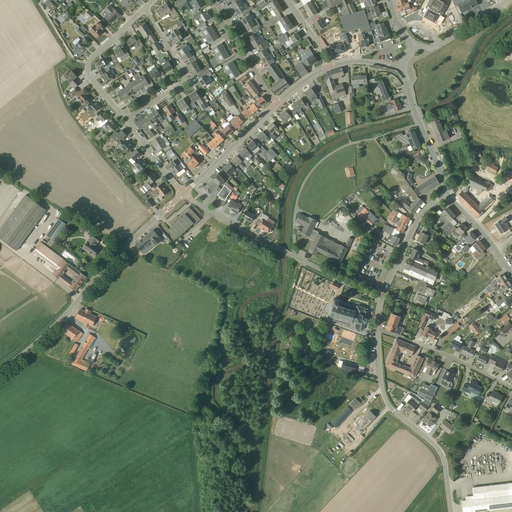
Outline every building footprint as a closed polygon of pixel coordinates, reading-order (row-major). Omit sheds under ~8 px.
[(51,16),(56,12),(54,9),(56,8),(54,5),(49,0),(45,4),(49,8),(47,11),(51,16)] [(58,9),(62,6),(61,3),(63,2),(61,0),(53,0),(56,2),(54,5),(56,8),(57,7),(58,9)] [(128,8),(136,0),(122,0),(121,2),(128,8)] [(187,1),(186,0),(181,0),(174,5),(176,8),(175,9),(176,10),(178,9),(177,7),(183,4),(187,1)] [(204,6),(200,0),(194,0),(193,1),(192,0),(190,2),(189,0),(187,1),(183,4),(188,11),(193,8),(196,14),(199,12),(198,10),(204,6)] [(233,0),(234,2),(232,3),(232,4),(235,10),(244,5),(243,5),(240,0),(233,0)] [(275,0),(267,5),(266,3),(260,6),(257,8),(259,11),(267,6),(271,12),(273,10),(280,6),(276,0),(275,0)] [(325,0),(327,2),(328,5),(329,8),(330,11),(335,8),(339,17),(350,13),(346,5),(344,0),(325,0)] [(424,17),(434,22),(434,21),(437,23),(441,16),(442,17),(448,7),(443,4),(445,0),(444,0),(429,0),(425,8),(425,7),(423,11),(420,10),(404,18),(407,23),(410,22),(414,21),(418,20),(421,21),(423,17),(424,18),(424,17)] [(451,0),(453,3),(455,7),(458,5),(462,13),(468,10),(464,2),(463,0),(451,0)] [(464,2),(468,10),(478,5),(475,0),(463,0),(464,2)] [(312,4),(310,1),(303,6),(307,12),(317,6),(315,2),(312,4)] [(413,7),(412,3),(411,2),(409,3),(398,6),(398,7),(397,8),(398,12),(400,12),(410,9),(411,12),(417,9),(416,6),(413,7)] [(169,9),(166,3),(162,6),(162,7),(156,11),(161,18),(170,13),(172,15),(177,12),(173,7),(169,9)] [(351,3),(346,5),(350,13),(350,14),(356,12),(352,3),(351,3)] [(121,16),(120,15),(109,5),(104,10),(108,14),(105,17),(111,24),(116,18),(117,19),(121,16)] [(246,9),(244,5),(235,10),(238,15),(239,14),(239,15),(241,13),(242,16),(249,12),(247,9),(246,9)] [(280,6),(273,10),(277,15),(283,11),(280,6)] [(310,17),(317,13),(316,10),(319,9),(317,6),(307,12),(310,17)] [(370,9),(371,12),(373,16),(377,15),(380,14),(377,6),(370,9)] [(320,16),(326,13),(330,11),(329,8),(319,13),(320,16)] [(211,18),(207,11),(201,15),(199,12),(196,14),(193,15),(196,20),(201,18),(204,22),(211,18)] [(349,13),(340,18),(341,22),(343,27),(345,31),(346,33),(360,29),(361,31),(370,28),(364,11),(350,15),(349,13)] [(64,12),(56,18),(62,24),(69,17),(67,16),(65,13),(64,12)] [(249,16),(250,15),(249,12),(242,16),(244,18),(242,19),(242,20),(241,20),(244,25),(252,20),(249,16)] [(368,21),(368,20),(378,17),(377,16),(377,15),(373,16),(371,12),(368,13),(365,14),(367,18),(368,21)] [(322,19),(320,19),(314,23),(318,30),(327,25),(323,19),(327,16),(326,13),(320,16),(322,19)] [(266,22),(268,24),(276,19),(274,16),(266,22)] [(286,16),(279,21),(283,27),(290,22),(286,16)] [(249,31),(251,29),(253,32),(259,29),(256,25),(255,25),(252,20),(244,25),(247,30),(248,30),(249,31)] [(90,32),(96,38),(100,34),(99,33),(104,28),(98,22),(95,25),(89,31),(90,32)] [(287,32),(294,27),(290,22),(283,27),(287,32)] [(376,25),(374,26),(370,27),(371,28),(372,31),(373,30),(375,35),(372,36),(375,44),(385,40),(385,41),(390,40),(390,39),(386,27),(385,28),(383,23),(376,25)] [(146,24),(138,29),(145,38),(149,36),(154,44),(152,45),(154,50),(150,52),(152,55),(156,54),(155,53),(161,49),(146,24)] [(205,38),(215,32),(211,26),(201,31),(205,38)] [(86,33),(84,32),(80,28),(76,31),(82,37),(86,33)] [(364,34),(371,31),(370,28),(361,31),(362,33),(359,34),(361,40),(360,40),(363,48),(369,46),(368,42),(369,42),(368,38),(366,38),(364,34)] [(251,43),(262,37),(260,33),(261,33),(260,31),(259,29),(253,32),(252,32),(253,34),(249,37),(248,38),(251,43)] [(172,39),(181,34),(178,30),(170,35),(172,39)] [(332,48),(331,49),(332,52),(333,52),(334,56),(346,52),(344,46),(350,44),(346,33),(345,31),(339,33),(343,44),(331,48),(332,48)] [(209,44),(218,38),(215,32),(205,38),(209,44)] [(278,41),(279,41),(287,36),(285,33),(280,36),(279,35),(276,37),(277,38),(278,41)] [(288,38),(287,36),(279,41),(280,44),(281,45),(288,40),(290,45),(301,38),(297,33),(290,37),(288,38)] [(173,45),(182,39),(183,39),(181,34),(172,39),(173,41),(171,42),(173,45)] [(142,44),(138,37),(135,38),(134,37),(132,39),(132,37),(127,41),(131,48),(134,46),(136,49),(142,44)] [(265,41),(262,37),(251,43),(254,48),(255,48),(256,48),(258,46),(260,49),(269,44),(267,40),(265,41)] [(89,43),(84,38),(81,41),(81,40),(80,40),(78,38),(77,40),(76,40),(73,42),(73,44),(81,51),(85,46),(86,47),(89,43)] [(189,45),(187,46),(185,43),(180,46),(182,49),(178,52),(181,57),(189,52),(192,50),(189,45)] [(124,59),(129,56),(125,49),(122,44),(118,46),(118,47),(114,50),(117,55),(116,55),(118,59),(122,56),(124,59)] [(216,56),(225,50),(222,44),(212,49),(216,56)] [(270,47),(269,44),(260,49),(261,51),(258,53),(259,53),(258,54),(261,59),(275,51),(272,46),(270,47)] [(220,62),(229,56),(225,50),(216,56),(220,62)] [(269,65),(275,61),(273,59),(275,57),(272,52),(275,51),(261,59),(264,64),(265,63),(265,64),(268,63),(269,65)] [(191,56),(189,52),(181,57),(184,61),(188,58),(190,61),(195,58),(193,55),(191,56)] [(308,58),(306,55),(302,57),(304,60),(307,66),(310,65),(311,66),(317,61),(313,55),(308,58)] [(215,56),(208,60),(212,67),(219,63),(215,56)] [(111,67),(111,66),(108,61),(105,63),(102,58),(99,60),(100,62),(96,64),(98,68),(97,68),(100,74),(109,68),(111,67)] [(164,60),(163,58),(157,62),(158,64),(160,67),(162,66),(167,72),(170,70),(170,69),(172,68),(167,58),(164,60)] [(190,71),(198,66),(195,61),(196,60),(195,58),(190,61),(191,64),(187,66),(190,71)] [(307,66),(304,60),(295,66),(302,77),(308,73),(305,68),(307,66)] [(276,95),(289,86),(284,79),(285,78),(274,62),(275,62),(275,61),(269,65),(270,65),(266,68),(270,73),(277,83),(271,88),(276,95)] [(160,67),(158,64),(157,62),(156,62),(158,64),(155,66),(154,65),(147,69),(153,79),(155,77),(156,79),(160,76),(159,74),(160,73),(158,71),(161,69),(160,67)] [(227,74),(236,68),(232,62),(223,67),(227,74)] [(201,71),(198,66),(190,71),(192,76),(197,73),(198,76),(202,73),(204,72),(202,70),(201,71)] [(109,68),(100,74),(101,76),(100,76),(101,78),(102,77),(105,82),(109,79),(110,81),(114,78),(109,71),(110,70),(109,68)] [(231,80),(240,74),(236,68),(227,74),(231,80)] [(336,86),(334,80),(340,77),(340,76),(343,75),(341,69),(330,72),(324,74),(326,81),(329,86),(333,100),(346,95),(342,84),(336,86)] [(203,87),(209,83),(212,81),(210,77),(211,75),(208,70),(204,72),(202,73),(203,76),(198,80),(203,87)] [(77,77),(72,71),(69,74),(68,72),(64,76),(67,79),(70,83),(71,83),(75,87),(80,83),(75,78),(77,77)] [(140,77),(138,73),(136,75),(143,87),(149,84),(144,76),(141,77),(141,76),(140,77)] [(138,90),(143,87),(136,75),(133,76),(136,80),(133,81),(138,90)] [(242,83),(248,79),(246,75),(240,80),(242,83)] [(360,76),(359,75),(351,76),(352,85),(367,84),(366,76),(360,76)] [(379,81),(377,77),(371,80),(377,94),(380,93),(383,100),(389,97),(382,80),(379,81)] [(130,83),(128,79),(125,81),(134,95),(134,94),(133,93),(138,90),(133,81),(130,83)] [(129,98),(134,95),(125,81),(126,82),(124,83),(126,87),(123,89),(129,98)] [(260,93),(250,81),(244,85),(254,98),(257,95),(260,93)] [(120,91),(118,87),(116,88),(123,101),(129,98),(123,89),(120,91)] [(73,97),(79,91),(76,88),(70,94),(73,97)] [(88,101),(90,99),(85,94),(88,91),(84,88),(76,95),(84,105),(88,101)] [(317,97),(311,88),(304,93),(310,102),(317,97)] [(227,93),(225,90),(221,94),(223,96),(222,96),(230,107),(234,104),(227,93)] [(193,102),(197,100),(204,111),(208,106),(202,95),(199,96),(196,91),(189,95),(193,102)] [(260,98),(257,95),(254,98),(261,107),(266,102),(262,97),(260,98)] [(392,101),(390,97),(383,101),(384,105),(386,104),(388,111),(393,109),(394,112),(402,109),(398,99),(392,101)] [(321,109),(326,107),(322,98),(317,100),(321,109)] [(187,104),(183,99),(177,103),(181,110),(184,108),(187,112),(192,108),(189,103),(187,104)] [(305,100),(303,102),(301,99),(295,103),(301,111),(302,112),(300,109),(305,106),(307,108),(309,106),(305,100)] [(101,107),(98,104),(99,104),(97,101),(93,105),(91,103),(90,103),(86,107),(85,107),(90,112),(92,110),(94,113),(101,107)] [(302,112),(301,111),(295,103),(291,106),(293,109),(291,111),(297,120),(299,118),(296,114),(298,112),(299,114),(302,112)] [(337,114),(344,111),(341,103),(334,105),(337,114)] [(169,121),(175,118),(172,113),(175,112),(170,104),(165,108),(165,109),(164,110),(168,116),(167,117),(169,121)] [(258,109),(254,104),(251,106),(250,105),(246,108),(252,114),(258,109)] [(210,116),(215,113),(210,106),(206,109),(210,116)] [(246,118),(252,114),(246,108),(244,110),(245,111),(242,113),(246,118)] [(163,120),(157,110),(152,113),(156,119),(158,118),(161,121),(163,120)] [(109,117),(107,114),(107,113),(105,111),(101,115),(99,113),(94,118),(98,122),(101,120),(103,122),(109,117)] [(290,116),(285,111),(279,116),(283,121),(280,123),(285,128),(287,126),(289,129),(292,126),(286,120),(290,116)] [(148,117),(154,126),(156,125),(154,121),(156,119),(152,113),(148,116),(148,117)] [(182,128),(187,125),(181,115),(176,118),(182,128)] [(230,121),(236,128),(243,122),(237,116),(235,119),(233,118),(230,121)] [(148,126),(150,125),(153,129),(155,128),(148,117),(144,120),(148,126)] [(434,133),(442,130),(438,119),(430,123),(434,133)] [(149,128),(148,126),(144,120),(139,123),(144,131),(149,128)] [(201,127),(193,120),(186,127),(186,130),(185,132),(190,138),(201,127)] [(117,126),(115,124),(116,123),(113,121),(109,124),(108,123),(102,127),(106,132),(109,129),(111,132),(117,126)] [(281,132),(272,123),(267,128),(271,133),(268,135),(273,141),(276,138),(272,134),(275,131),(278,135),(281,132)] [(233,131),(227,125),(224,128),(221,125),(218,128),(227,137),(233,131)] [(409,151),(420,147),(418,140),(418,139),(417,136),(416,136),(416,135),(415,129),(410,131),(410,132),(403,136),(402,133),(393,137),(394,141),(398,139),(401,147),(410,143),(411,146),(408,147),(409,151)] [(126,135),(122,130),(118,134),(116,132),(111,137),(115,141),(118,139),(120,141),(126,135)] [(443,131),(442,130),(434,133),(438,142),(449,138),(446,130),(443,131)] [(218,145),(224,139),(216,131),(214,133),(217,136),(213,140),(218,145)] [(270,140),(267,137),(267,136),(263,132),(257,137),(262,142),(264,139),(267,142),(270,140)] [(162,139),(160,136),(151,142),(154,147),(166,139),(165,137),(162,139)] [(168,142),(167,139),(166,139),(154,147),(157,152),(166,147),(165,144),(168,142)] [(208,139),(205,142),(213,150),(218,145),(213,140),(213,139),(210,142),(208,139)] [(130,143),(131,142),(129,140),(126,142),(125,140),(118,147),(114,150),(116,153),(119,149),(123,153),(126,151),(132,146),(130,143)] [(255,154),(257,151),(260,149),(257,146),(258,146),(253,141),(247,146),(255,154)] [(205,155),(209,152),(204,147),(205,147),(202,145),(199,148),(205,155)] [(199,163),(191,155),(194,151),(190,147),(182,155),(186,159),(188,158),(189,159),(186,162),(193,169),(199,163)] [(248,162),(251,159),(250,158),(252,156),(245,148),(240,153),(245,159),(248,162)] [(270,148),(267,151),(270,154),(273,158),(274,159),(277,155),(270,148)] [(129,160),(131,158),(134,160),(140,154),(136,150),(131,154),(130,152),(125,156),(129,160)] [(266,151),(264,154),(266,156),(265,157),(269,162),(273,158),(270,154),(267,151),(266,151)] [(243,168),(245,167),(246,165),(242,161),(237,156),(231,161),(236,167),(239,164),(243,168)] [(174,161),(167,166),(171,171),(182,162),(178,158),(174,161)] [(138,160),(136,163),(133,165),(132,166),(135,170),(137,168),(139,171),(138,172),(140,175),(146,169),(144,167),(146,165),(144,162),(145,161),(143,159),(140,162),(138,160)] [(248,162),(245,159),(242,161),(246,165),(245,167),(247,169),(251,165),(248,162)] [(179,176),(185,171),(180,164),(182,163),(182,162),(171,171),(175,175),(176,174),(178,176),(179,176)] [(496,173),(499,167),(488,162),(485,168),(496,173)] [(237,173),(238,172),(234,169),(229,163),(223,169),(228,174),(230,176),(233,173),(235,175),(237,173)] [(413,190),(397,167),(395,165),(389,170),(409,197),(411,196),(414,200),(411,205),(406,200),(402,205),(413,214),(423,202),(418,197),(420,196),(414,190),(413,190)] [(146,185),(149,190),(154,186),(152,183),(155,180),(154,179),(155,178),(153,176),(154,175),(152,172),(144,177),(148,183),(146,185)] [(220,192),(222,189),(218,187),(225,180),(218,173),(212,179),(203,188),(210,195),(215,189),(220,192)] [(482,193),(484,190),(486,191),(486,190),(488,191),(490,190),(493,185),(491,184),(483,180),(471,174),(466,184),(470,186),(474,188),(480,192),(482,193)] [(420,196),(440,184),(435,176),(414,190),(420,196)] [(375,191),(381,185),(377,181),(371,186),(375,191)] [(164,189),(160,185),(154,189),(155,191),(152,193),(155,197),(159,194),(162,197),(168,192),(165,189),(164,189)] [(225,201),(231,191),(224,185),(222,189),(220,192),(217,196),(225,201)] [(478,207),(465,194),(462,191),(456,198),(476,218),(494,200),(493,199),(490,197),(489,196),(478,207)] [(0,238),(16,251),(46,210),(29,197),(0,236),(0,238)] [(150,208),(153,205),(149,199),(145,202),(150,208)] [(237,204),(231,200),(227,206),(234,210),(233,211),(237,214),(240,208),(242,205),(238,202),(237,204)] [(369,211),(368,212),(365,208),(362,206),(356,213),(358,215),(357,216),(362,220),(361,222),(367,227),(369,228),(377,219),(369,211)] [(200,219),(189,207),(178,217),(177,216),(169,223),(172,226),(169,229),(178,238),(193,224),(194,225),(200,219)] [(450,210),(450,208),(448,208),(448,207),(445,210),(442,213),(434,219),(447,234),(450,231),(454,227),(450,222),(456,216),(450,210)] [(400,218),(397,216),(399,213),(392,209),(391,212),(394,214),(393,216),(396,217),(395,220),(406,226),(410,218),(402,214),(400,218)] [(251,222),(254,215),(246,210),(242,217),(251,222)] [(271,230),(270,230),(273,225),(267,221),(269,217),(262,212),(258,218),(262,220),(258,226),(261,228),(261,229),(264,231),(264,230),(269,233),(269,232),(270,232),(271,230)] [(402,233),(406,226),(395,220),(396,217),(393,216),(394,214),(391,212),(387,220),(399,226),(396,230),(402,233)] [(308,218),(300,214),(296,222),(305,226),(301,233),(307,236),(315,220),(309,217),(308,218)] [(511,220),(510,215),(506,218),(506,217),(501,220),(500,220),(494,224),(501,234),(507,230),(504,225),(508,222),(511,220)] [(54,241),(66,224),(58,218),(46,235),(54,241)] [(340,246),(325,238),(325,237),(318,233),(318,232),(313,229),(317,221),(315,220),(307,236),(309,237),(308,238),(314,241),(308,252),(316,256),(318,252),(333,259),(333,260),(340,264),(348,248),(352,239),(349,237),(344,246),(340,245),(340,246)] [(355,234),(358,231),(351,224),(348,227),(355,234)] [(397,246),(400,239),(392,235),(394,229),(385,224),(382,230),(390,234),(386,241),(397,246)] [(454,227),(450,231),(455,236),(456,236),(458,234),(460,236),(462,238),(465,235),(463,233),(468,228),(464,225),(464,226),(462,224),(457,229),(455,227),(454,227)] [(429,230),(424,227),(422,233),(421,232),(417,241),(424,244),(428,236),(427,235),(429,230)] [(152,244),(154,246),(161,241),(159,238),(157,236),(153,230),(135,244),(141,251),(142,252),(152,244)] [(98,243),(101,238),(92,232),(89,237),(90,238),(82,248),(94,256),(99,249),(95,247),(98,243)] [(465,246),(463,244),(467,240),(470,243),(476,237),(472,232),(464,239),(463,238),(457,246),(456,245),(454,247),(459,252),(465,246)] [(477,259),(484,253),(482,251),(485,249),(479,241),(473,245),(477,251),(473,255),(477,259)] [(56,269),(53,274),(63,281),(75,291),(86,277),(64,259),(41,242),(33,252),(56,269)] [(422,263),(423,261),(418,258),(420,252),(413,248),(409,257),(422,263)] [(431,254),(427,252),(425,254),(434,262),(437,259),(431,254)] [(483,260),(493,274),(501,269),(492,254),(483,260)] [(438,272),(413,261),(413,260),(409,258),(407,262),(406,261),(404,265),(406,265),(404,269),(403,272),(432,285),(434,280),(435,280),(436,278),(435,277),(438,272)] [(469,271),(475,277),(484,268),(477,262),(469,271)] [(492,286),(491,286),(493,289),(494,289),(507,279),(503,274),(497,278),(498,279),(491,283),(492,286)] [(499,289),(502,293),(505,291),(511,286),(507,279),(494,289),(496,292),(499,289)] [(432,298),(435,291),(426,287),(427,285),(418,281),(414,290),(419,292),(418,294),(416,293),(413,300),(415,301),(415,300),(424,304),(428,296),(432,298)] [(511,296),(511,295),(506,298),(505,296),(500,300),(495,304),(498,307),(500,305),(501,307),(499,309),(501,312),(503,310),(508,306),(508,307),(511,304),(511,296)] [(356,309),(339,303),(340,300),(334,298),(332,304),(334,305),(333,308),(332,308),(331,313),(330,317),(331,317),(330,319),(333,321),(351,326),(350,329),(358,331),(360,332),(361,330),(363,330),(365,323),(366,324),(368,319),(366,319),(368,312),(367,311),(367,309),(365,308),(357,306),(356,309)] [(89,314),(91,311),(86,309),(85,312),(80,309),(78,314),(93,321),(95,317),(89,314)] [(427,311),(424,315),(428,317),(433,319),(435,315),(427,311)] [(400,324),(401,322),(399,321),(400,317),(392,313),(386,330),(400,335),(403,327),(397,325),(398,323),(400,324)] [(91,325),(93,321),(78,314),(76,318),(85,323),(83,325),(87,328),(89,324),(91,325)] [(495,319),(490,314),(486,317),(491,322),(495,319)] [(504,323),(510,318),(506,314),(500,319),(504,323)] [(476,335),(481,331),(473,322),(469,326),(476,335)] [(504,334),(511,326),(511,325),(510,322),(501,330),(504,334)] [(77,341),(83,333),(78,331),(67,323),(62,330),(73,338),(77,341)] [(433,339),(436,333),(430,330),(430,329),(425,327),(422,334),(427,337),(427,336),(433,339)] [(87,371),(89,365),(81,361),(95,337),(90,334),(72,364),(87,371)] [(449,347),(457,352),(462,342),(459,340),(461,338),(458,335),(452,340),(449,347)] [(484,342),(485,340),(482,338),(481,340),(480,340),(477,346),(481,348),(485,342),(484,342)] [(411,356),(415,347),(396,339),(385,366),(416,377),(423,358),(417,355),(411,368),(399,364),(397,363),(401,352),(411,356)] [(472,347),(474,342),(470,340),(466,347),(464,346),(461,353),(466,356),(466,355),(472,358),(475,351),(470,349),(471,346),(472,347)] [(481,351),(476,361),(484,365),(487,359),(482,356),(484,353),(485,354),(487,351),(481,348),(480,351),(481,351)] [(494,365),(493,369),(496,371),(496,370),(501,372),(505,362),(494,357),(491,364),(494,365)] [(438,368),(439,365),(434,362),(434,361),(429,358),(426,366),(428,367),(426,373),(431,375),(433,370),(436,371),(437,367),(438,368)] [(355,372),(357,365),(343,360),(341,368),(355,372)] [(449,383),(447,382),(448,381),(451,382),(453,378),(451,377),(453,373),(447,370),(441,383),(447,387),(449,383)] [(482,388),(475,384),(476,382),(471,380),(469,386),(465,384),(462,390),(469,393),(470,391),(479,396),(482,388)] [(424,398),(428,390),(421,387),(417,395),(424,398)] [(431,401),(435,393),(428,390),(424,398),(431,401)] [(502,397),(496,394),(497,393),(492,391),(491,394),(488,393),(485,399),(488,401),(489,399),(499,404),(502,397)] [(357,397),(350,404),(355,408),(361,401),(357,397)] [(412,412),(419,402),(412,397),(405,406),(412,412)] [(425,412),(429,407),(428,406),(427,405),(422,402),(418,407),(425,412)] [(429,413),(426,416),(424,419),(425,419),(423,421),(430,427),(432,423),(433,424),(437,419),(434,416),(436,414),(437,414),(441,409),(435,404),(430,410),(431,410),(429,413)] [(353,410),(348,406),(331,423),(336,427),(353,410)] [(353,428),(345,437),(351,443),(376,417),(370,411),(362,419),(359,417),(350,426),(353,428)] [(451,425),(445,420),(439,426),(449,433),(455,425),(452,423),(451,425)] [(511,482),(472,487),(473,496),(465,496),(466,500),(462,501),(462,511),(473,511),(511,507),(511,482)]
